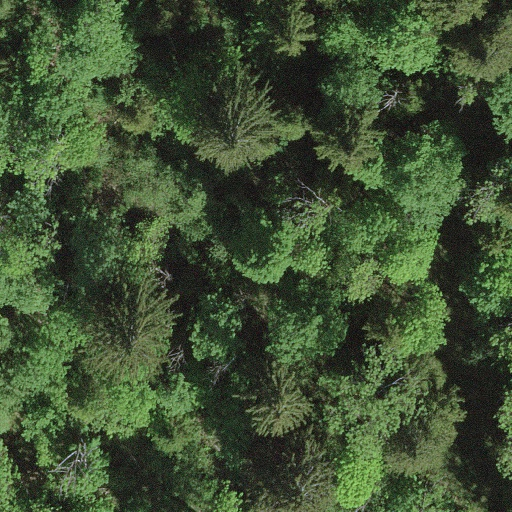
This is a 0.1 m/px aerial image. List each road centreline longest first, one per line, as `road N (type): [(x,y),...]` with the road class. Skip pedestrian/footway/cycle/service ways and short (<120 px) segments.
road 1 (track): [(511,57),(464,156),(447,234),(466,442),(490,511)]
road 2 (track): [(318,511),(215,399),(139,345),(0,284)]
